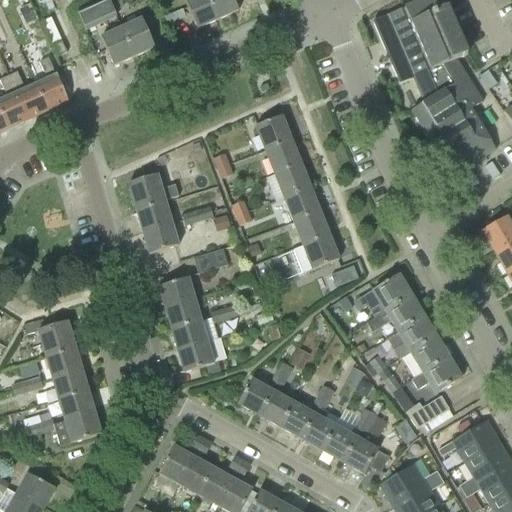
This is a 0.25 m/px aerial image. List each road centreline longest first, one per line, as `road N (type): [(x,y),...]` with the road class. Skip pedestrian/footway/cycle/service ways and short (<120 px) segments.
road 1 (residential): [(167,401),(155,395),(75,126)]
road 2 (residential): [(75,126),(323,15)]
road 3 (residential): [(428,245),(323,15)]
road 4 (residential): [(167,401),(362,511)]
road 5 (residential): [(511,389),(428,245)]
road 6 (residential): [(110,511),(167,401)]
